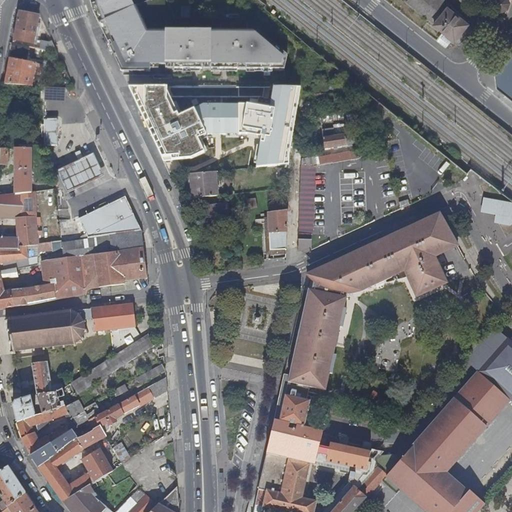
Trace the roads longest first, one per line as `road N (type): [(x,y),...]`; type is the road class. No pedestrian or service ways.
road 1 (residential): [(511,294),(461,211),(437,203),(293,268),(181,286)]
road 2 (secondary): [(181,286),(155,199),(63,0)]
road 3 (secondary): [(181,286),(202,511)]
road 4 (residential): [(368,0),(511,118)]
road 5 (unknown): [(511,314),(386,449)]
